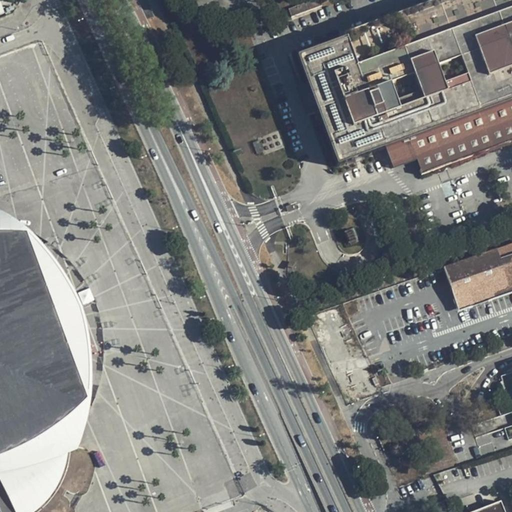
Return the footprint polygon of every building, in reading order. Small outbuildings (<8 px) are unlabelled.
[(290,17),(321,5),(318,0),(307,0),(287,9),(290,17)] [(511,0),(436,0),(379,21),(341,34),(343,40),(295,59),(336,168),(407,141),(420,176),(511,141),(511,0)] [(0,511),(36,511),(42,508),(51,498),(59,486),(66,469),(68,457),(69,449),(36,461),(32,448),(41,441),(51,431),(58,423),(67,411),(71,402),(75,391),(75,385),(74,376),(72,371),(59,345),(52,330),(42,298),(35,270),(31,261),(28,255),(22,250),(14,245),(0,240),(0,511)] [(511,285),(511,244),(502,248),(438,270),(451,306),(511,285)] [(511,293),(511,285),(451,306),(454,314),(511,293)] [(446,511),(450,511),(445,499),(434,503),(436,511),(446,511)] [(499,511),(496,502),(469,511),(499,511)]
